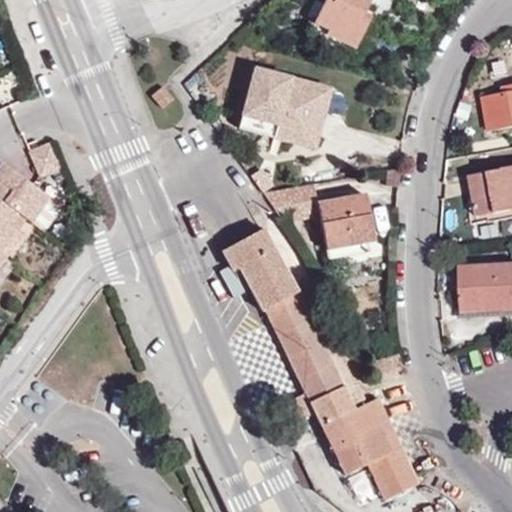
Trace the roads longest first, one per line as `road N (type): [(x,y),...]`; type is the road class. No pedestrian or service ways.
road 1 (residential): [(511,511),(454,450),(420,355),(423,201),(443,79),(496,0)]
road 2 (unclassified): [(0,389),(105,255),(136,243)]
road 3 (secondary): [(295,511),(216,341)]
road 4 (secondary): [(182,357),(246,511)]
road 5 (secondary): [(83,102),(136,243)]
road 6 (secondary): [(169,230),(111,93)]
road 7 (residential): [(86,35),(210,0)]
road 8 (secondary): [(136,243),(182,357)]
road 9 (secondary): [(216,341),(169,230)]
